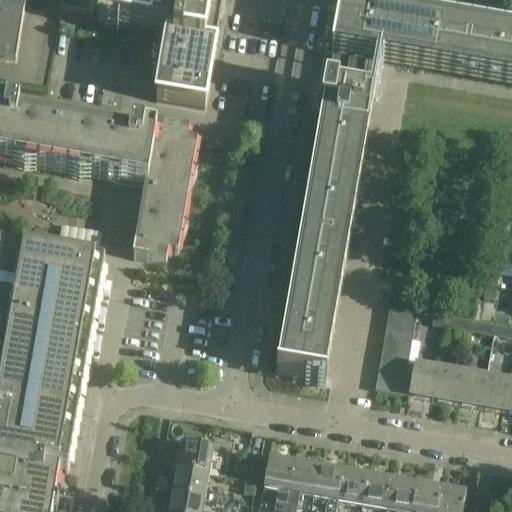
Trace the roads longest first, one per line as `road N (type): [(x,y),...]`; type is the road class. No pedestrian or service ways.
road 1 (residential): [(232,415),(301,0)]
road 2 (residential): [(333,432),(393,79)]
road 3 (residential): [(511,463),(333,432)]
road 4 (residential): [(92,511),(110,422),(129,401)]
